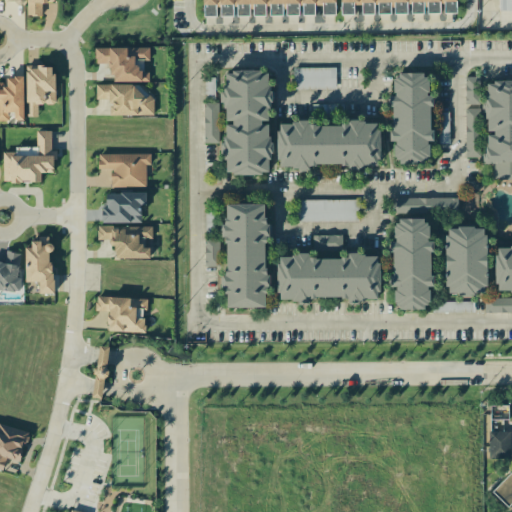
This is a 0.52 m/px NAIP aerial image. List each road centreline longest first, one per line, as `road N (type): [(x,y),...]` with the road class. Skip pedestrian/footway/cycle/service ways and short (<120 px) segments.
road 1 (residential): [(28,511),(66,379),(74,319),(69,39)]
road 2 (residential): [(174,380),(511,375)]
road 3 (residential): [(471,0),(471,17),(457,26),(207,29),(191,16),(190,0)]
road 4 (tertiary): [(174,380),(175,511)]
